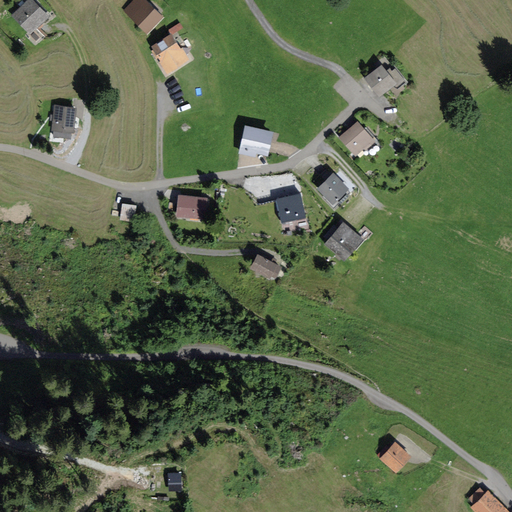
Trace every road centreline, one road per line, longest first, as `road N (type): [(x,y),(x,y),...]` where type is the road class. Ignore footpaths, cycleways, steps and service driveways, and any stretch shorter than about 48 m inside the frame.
road 1 (track): [(511,69),(426,132),(407,136),(377,107),(349,107),(304,159),(277,169),(126,187),(0,148)]
road 2 (track): [(0,352),(245,350),(293,358),(342,374),(402,409),(495,479),(511,502)]
road 3 (track): [(319,144),(388,209),(511,227)]
road 4 (track): [(69,168),(87,133),(84,62),(67,29)]
